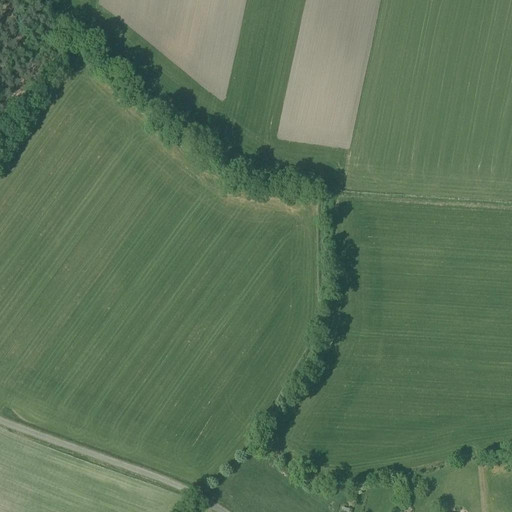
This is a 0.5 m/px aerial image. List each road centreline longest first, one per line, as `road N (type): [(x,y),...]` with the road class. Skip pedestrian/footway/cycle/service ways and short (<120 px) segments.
road 1 (unclassified): [(205,511),(0,428)]
road 2 (track): [(0,147),(39,85),(0,15)]
